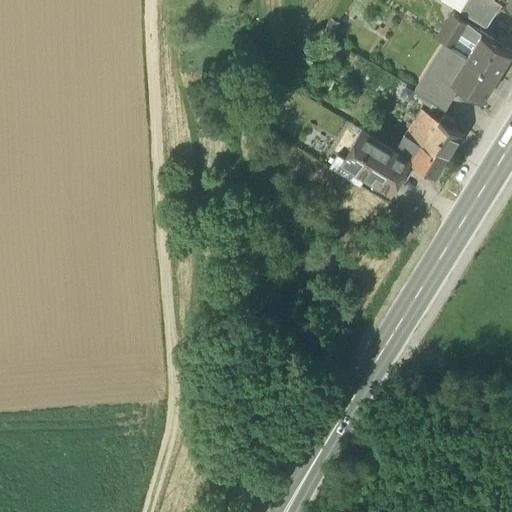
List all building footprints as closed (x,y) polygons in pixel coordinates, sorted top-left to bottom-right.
[(482,0),(466,0),(459,12),(486,29),(499,10),(482,0)] [(482,0),(499,10),(505,0),(504,0),(482,0)] [(449,45),(466,56),(481,32),(451,13),(436,37),(449,45)] [(331,18),(322,32),(331,38),(340,24),(331,18)] [(511,51),(481,32),(466,56),(499,77),(511,56),(511,51)] [(248,38),(246,56),(258,57),(260,39),(248,38)] [(449,45),(419,93),(446,109),(462,84),(486,99),(499,77),(466,56),(449,45)] [(243,55),(241,74),(258,76),(260,57),(258,57),(246,56),(243,55)] [(421,108),(393,150),(410,161),(412,162),(438,119),(421,108)] [(273,129),(285,135),(294,118),(283,112),(273,129)] [(438,119),(412,162),(437,177),(463,134),(438,119)] [(393,150),(363,131),(344,161),(344,162),(367,176),(392,191),(410,161),(393,150)] [(367,176),(344,162),(344,161),(338,156),(330,169),(360,187),(367,176)]
